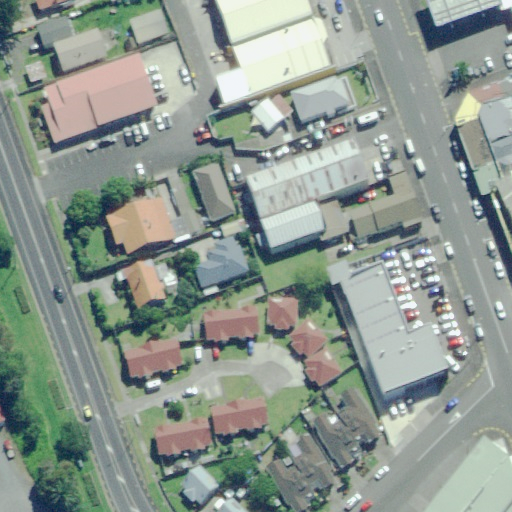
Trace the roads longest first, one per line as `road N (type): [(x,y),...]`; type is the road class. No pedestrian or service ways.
road 1 (primary): [(135,511),(0,145)]
road 2 (secondary): [(511,362),(378,0)]
road 3 (residential): [(362,511),(511,362)]
